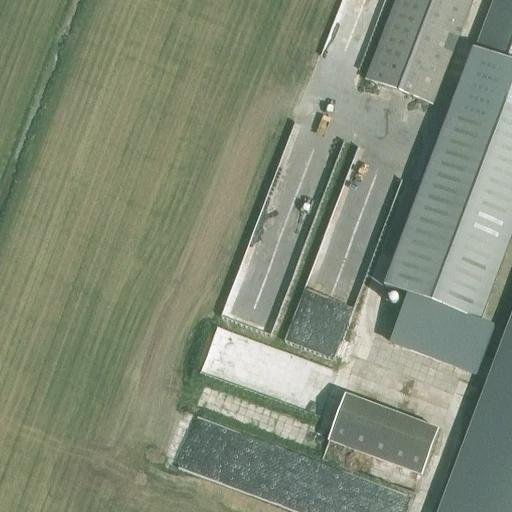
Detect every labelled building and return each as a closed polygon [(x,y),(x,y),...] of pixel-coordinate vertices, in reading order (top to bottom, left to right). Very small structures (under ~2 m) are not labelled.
[(395,0),(365,81),(434,107),(473,0),(395,0)] [(511,0),(494,0),(476,50),(511,64),(511,0)] [(473,49),(384,286),(409,296),(480,323),(511,237),(511,64),(476,50),(473,49)] [(263,329),(294,340),(330,240),(299,229),(263,329)] [(409,296),(391,344),(479,378),(498,329),(480,323),(409,296)] [(309,371),(315,354),(229,320),(223,337),(219,335),(215,344),(221,347),(217,358),(257,374),(263,358),(277,364),(272,376),(310,391),(317,374),(309,371)] [(443,511),(511,511),(511,328),(461,465),(443,511)] [(350,388),(334,436),(428,466),(443,418),(350,388)]
